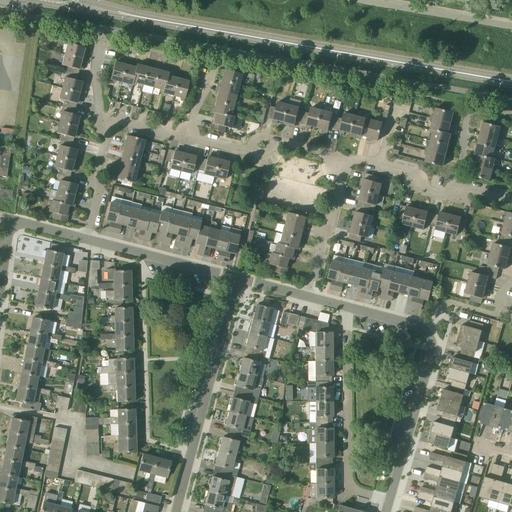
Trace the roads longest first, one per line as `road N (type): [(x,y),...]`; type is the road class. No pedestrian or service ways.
road 1 (tertiary): [(503,80),(148,18)]
road 2 (residential): [(389,500),(431,342),(424,329),(344,308)]
road 3 (residential): [(176,511),(237,280)]
road 4 (residential): [(389,500),(351,489),(346,479),(344,308)]
road 5 (residential): [(237,280),(85,240)]
road 6 (residential): [(511,198),(456,186),(421,189),(409,173),(378,163)]
road 7 (residential): [(306,298),(344,161)]
road 8 (residential): [(85,240),(9,224),(0,279)]
road 9 (tertiary): [(28,0),(148,18)]
road 10 (residential): [(107,124),(85,240)]
